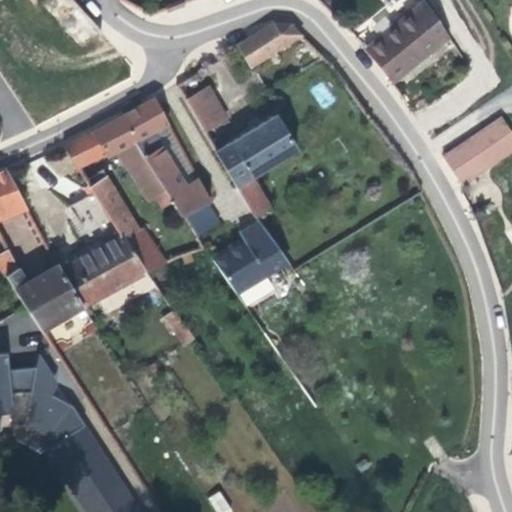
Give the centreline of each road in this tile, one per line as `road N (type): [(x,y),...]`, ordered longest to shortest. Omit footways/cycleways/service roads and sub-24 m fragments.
road 1 (residential): [(419,148),(485,267),(511,505)]
road 2 (residential): [(0,150),(161,74),(176,50)]
road 3 (residential): [(285,0),(304,7),(419,148)]
